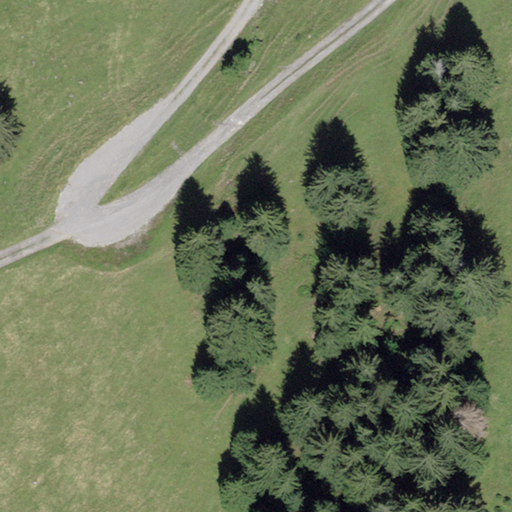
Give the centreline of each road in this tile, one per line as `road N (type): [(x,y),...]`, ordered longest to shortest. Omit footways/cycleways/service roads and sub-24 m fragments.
road 1 (track): [(70,227),(167,185),(272,87),(389,0)]
road 2 (track): [(70,227),(245,0)]
